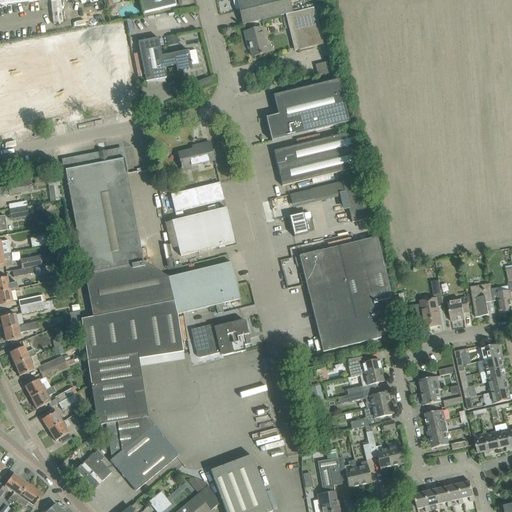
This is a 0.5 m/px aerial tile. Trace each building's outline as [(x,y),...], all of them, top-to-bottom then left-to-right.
[(139,0),(143,14),(176,6),(174,0),(139,0)] [(285,14),(285,15),(292,13),(288,0),(239,0),(233,2),(234,2),(236,11),(239,10),(242,25),(285,14)] [(314,8),(292,13),(285,15),(293,47),(295,46),(296,51),(324,44),(314,8)] [(262,28),(244,32),(248,45),(249,45),(252,57),(268,53),(262,28)] [(176,35),(166,37),(168,45),(177,43),(176,35)] [(129,39),(117,41),(121,62),(132,60),(129,39)] [(158,39),(138,43),(146,82),(166,78),(164,68),(165,68),(175,66),(176,70),(177,72),(182,71),(192,69),(191,65),(198,64),(196,51),(189,52),(189,51),(173,54),(162,57),(158,39)] [(117,41),(106,43),(110,65),(121,62),(117,41)] [(106,43),(96,45),(100,66),(110,65),(106,43)] [(96,45),(85,47),(89,68),(100,66),(96,45)] [(85,47),(74,49),(78,70),(89,68),(85,47)] [(74,49),(63,51),(67,72),(78,70),(74,49)] [(63,51),(52,53),(56,74),(67,72),(63,51)] [(52,53),(42,55),(46,76),(56,74),(52,53)] [(42,55),(31,57),(35,78),(46,76),(42,55)] [(31,57),(20,59),(24,80),(35,78),(31,57)] [(20,59),(9,61),(13,82),(24,80),(20,59)] [(132,60),(121,62),(125,82),(136,80),(132,60)] [(316,65),(319,75),(335,70),(332,60),(316,65)] [(9,61),(0,62),(0,72),(2,84),(13,82),(9,61)] [(121,62),(110,65),(114,84),(125,82),(121,62)] [(110,65),(100,66),(103,86),(114,84),(110,65)] [(100,66),(89,68),(92,88),(103,86),(100,66)] [(89,68),(78,70),(82,90),(92,88),(89,68)] [(78,70),(67,72),(71,92),(82,90),(78,70)] [(67,72),(56,74),(60,94),(71,92),(67,72)] [(56,74),(46,76),(49,96),(60,94),(56,74)] [(46,76),(35,78),(38,98),(49,96),(46,76)] [(35,78),(24,80),(27,100),(38,98),(35,78)] [(24,80),(13,82),(17,102),(27,100),(24,80)] [(271,142),(349,123),(339,80),(273,96),(278,115),(266,118),(271,142)] [(13,82),(2,84),(6,104),(17,102),(13,82)] [(351,133),(274,152),(282,186),(360,168),(351,133)] [(180,164),(181,169),(182,172),(198,168),(197,165),(214,161),(210,143),(198,146),(198,149),(178,154),(181,164),(180,164)] [(135,216),(122,150),(107,153),(108,156),(99,158),(98,155),(63,161),(63,162),(65,170),(73,216),(84,273),(143,262),(140,242),(144,241),(143,232),(138,233),(135,216)] [(342,183),(345,195),(352,223),(372,218),(362,178),(342,182),(342,183)] [(61,188),(60,179),(48,181),(49,189),(61,188)] [(8,186),(9,195),(32,191),(30,182),(8,186)] [(175,212),(224,200),(220,183),(171,195),(175,212)] [(12,209),(24,207),(23,201),(11,203),(12,209)] [(12,220),(29,217),(28,207),(24,207),(12,209),(10,210),(12,220)] [(235,243),(226,208),(172,222),(176,239),(180,257),(235,243)] [(294,237),(308,234),(305,225),(311,223),(309,213),(303,215),(303,214),(289,218),(294,237)] [(16,233),(6,235),(7,243),(17,241),(16,233)] [(381,339),(381,338),(375,314),(395,310),(377,238),(299,256),(323,353),(381,339)] [(16,244),(17,252),(27,250),(25,242),(16,244)] [(0,267),(5,267),(4,260),(12,259),(10,253),(3,254),(0,254),(0,267)] [(20,260),(22,269),(32,267),(43,264),(41,256),(20,260)] [(84,273),(92,317),(175,305),(168,278),(159,272),(143,262),(84,273)] [(231,263),(168,278),(175,305),(177,315),(240,300),(236,285),(231,263)] [(32,267),(22,269),(12,271),(13,277),(33,273),(32,267)] [(47,270),(44,271),(46,283),(55,280),(53,267),(47,268),(47,270)] [(0,279),(0,292),(10,290),(8,278),(0,279)] [(434,298),(442,297),(439,281),(431,282),(434,298)] [(487,303),(493,302),(492,295),(490,284),(470,288),(476,318),(489,315),(487,303)] [(0,305),(13,303),(10,290),(0,292),(0,305)] [(511,304),(510,292),(497,294),(492,295),(493,302),(498,301),(500,313),(511,311),(511,304)] [(19,300),(20,307),(32,304),(44,302),(42,295),(19,300)] [(464,314),(470,313),(467,298),(461,299),(461,301),(448,303),(451,322),(465,320),(464,314)] [(422,304),(414,306),(418,319),(424,318),(426,328),(440,326),(436,300),(422,302),(422,304)] [(44,302),(32,304),(20,307),(22,314),(51,308),(49,301),(44,303),(44,302)] [(113,459),(112,459),(110,461),(135,492),(179,456),(148,418),(139,360),(183,353),(177,315),(175,305),(92,317),(81,319),(91,385),(97,426),(107,424),(113,459)] [(0,326),(2,326),(3,330),(18,326),(15,314),(0,318),(0,317),(0,326)] [(243,321),(242,321),(208,329),(206,331),(200,328),(193,340),(196,355),(196,356),(197,356),(197,357),(198,357),(199,358),(200,358),(201,358),(220,354),(220,355),(221,356),(222,356),(223,356),(224,356),(246,351),(244,345),(248,345),(246,335),(248,335),(246,323),(245,323),(245,322),(244,321),(243,321)] [(35,323),(18,326),(3,330),(6,342),(21,339),(20,334),(36,330),(35,323)] [(55,347),(61,346),(60,339),(52,341),(53,348),(55,347)] [(482,349),(485,361),(501,357),(501,358),(503,357),(500,345),(482,349)] [(55,347),(53,348),(54,355),(63,354),(61,346),(55,347)] [(14,365),(31,358),(37,355),(34,349),(27,353),(24,347),(9,353),(14,365)] [(466,349),(454,352),(458,367),(464,366),(461,355),(469,353),(468,349),(466,349)] [(38,367),(41,373),(64,363),(65,362),(63,357),(38,367)] [(348,360),(349,367),(348,367),(351,378),(364,375),(382,371),(379,360),(364,363),(363,357),(348,360)] [(483,361),(485,372),(503,368),(501,358),(501,357),(485,361),(483,361)] [(14,365),(19,377),(34,370),(32,365),(34,364),(31,358),(14,365)] [(66,369),(64,363),(41,373),(43,379),(66,369)] [(466,377),(464,366),(458,367),(460,378),(466,377)] [(454,367),(439,371),(440,376),(456,373),(454,367)] [(506,379),(503,368),(485,372),(488,383),(506,379)] [(382,371),(364,375),(365,380),(361,382),(362,387),(384,382),(382,371)] [(420,394),(438,390),(440,390),(437,377),(419,381),(422,393),(420,394)] [(466,377),(460,378),(463,389),(469,387),(466,377)] [(488,383),(490,394),(508,390),(506,379),(488,383)] [(24,387),(30,399),(46,390),(43,384),(41,385),(39,380),(24,387)] [(320,385),(311,387),(313,395),(322,393),(320,385)] [(52,408),(58,404),(56,399),(50,402),(47,397),(56,392),(53,386),(46,390),(30,399),(36,410),(49,403),(52,408)] [(347,390),(348,396),(361,393),(360,387),(347,390)] [(463,389),(465,399),(471,398),(469,387),(463,389)] [(55,398),(56,399),(58,404),(74,395),(70,389),(55,398)] [(366,409),(389,404),(387,393),(374,396),(373,390),(361,393),(348,396),(342,397),(343,404),(364,399),(366,404),(365,404),(366,409)] [(420,394),(423,406),(441,402),(438,390),(420,394)] [(508,390),(490,394),(493,404),(511,400),(508,390)] [(324,401),(322,393),(313,395),(315,403),(324,401)] [(78,402),(74,395),(58,404),(62,411),(78,402)] [(461,397),(455,399),(443,401),(445,407),(463,403),(461,397)] [(471,398),(465,399),(468,410),(474,409),(471,398)] [(378,419),(392,415),(389,404),(366,409),(364,410),(366,419),(368,426),(379,424),(378,419)] [(75,415),(81,426),(89,421),(83,410),(75,415)] [(425,415),(427,426),(446,422),(443,411),(425,415)] [(42,420),(48,431),(64,422),(60,416),(59,417),(55,412),(42,420)] [(368,426),(366,419),(350,423),(352,430),(368,426)] [(395,429),(393,421),(382,424),(384,432),(395,429)] [(67,427),(64,422),(48,431),(55,442),(69,433),(65,428),(67,427)] [(427,426),(430,436),(446,433),(448,433),(446,422),(427,426)] [(507,452),(511,451),(511,448),(508,430),(496,432),(500,449),(506,447),(507,452)] [(392,467),(388,449),(382,451),(381,446),(375,447),(372,432),(366,433),(369,445),(372,458),(377,457),(380,469),(392,467)] [(494,450),(500,449),(496,432),(485,435),(490,456),(495,455),(494,450)] [(430,436),(428,437),(431,449),(449,445),(446,433),(430,436)] [(485,457),(490,456),(485,435),(474,437),(478,454),(484,452),(485,457)] [(451,444),(453,450),(466,447),(465,441),(451,444)] [(393,448),(388,449),(392,467),(403,464),(398,442),(392,444),(393,448)] [(372,458),(369,445),(363,446),(366,460),(372,458)] [(94,455),(101,462),(104,458),(97,451),(94,455)] [(73,474),(81,482),(91,472),(91,471),(98,464),(101,462),(94,455),(93,454),(73,474)] [(272,511),(251,456),(210,471),(225,511),(272,511)] [(337,506),(333,486),(330,467),(339,466),(337,457),(317,461),(322,495),(318,496),(320,511),(339,511),(339,506),(337,506)] [(360,486),(356,469),(354,461),(348,462),(349,466),(344,467),(349,489),(360,486)] [(362,467),(356,469),(360,486),(371,483),(366,461),(361,463),(362,467)] [(91,472),(81,482),(91,492),(101,483),(97,478),(100,476),(99,475),(104,470),(98,464),(91,471),(91,472)] [(342,485),(339,466),(330,467),(333,486),(342,485)] [(304,473),(306,487),(313,486),(312,473),(304,473)] [(12,491),(14,493),(8,502),(14,506),(17,501),(20,497),(28,485),(13,475),(4,488),(0,485),(0,497),(6,489),(10,493),(12,491)] [(198,480),(191,486),(198,494),(207,486),(208,486),(206,484),(198,480)] [(470,482),(459,485),(462,499),(469,497),(470,502),(475,501),(470,482)] [(20,497),(17,501),(26,507),(27,504),(33,509),(43,495),(28,485),(20,497)] [(459,485),(448,487),(451,502),(458,500),(459,505),(463,504),(462,499),(459,485)] [(198,494),(176,511),(193,511),(204,503),(210,511),(215,511),(220,509),(218,505),(220,504),(207,486),(198,494)] [(448,487),(437,490),(440,504),(447,503),(448,507),(452,506),(451,502),(448,487)] [(437,490),(426,493),(429,507),(436,505),(437,510),(441,509),(440,504),(437,490)] [(154,509),(166,498),(161,492),(149,502),(154,509)] [(418,509),(425,508),(426,511),(430,511),(429,507),(426,493),(414,495),(418,509)] [(162,511),(172,504),(166,498),(154,509),(156,511),(162,511)] [(136,503),(124,511),(135,511),(140,508),(136,503)]
